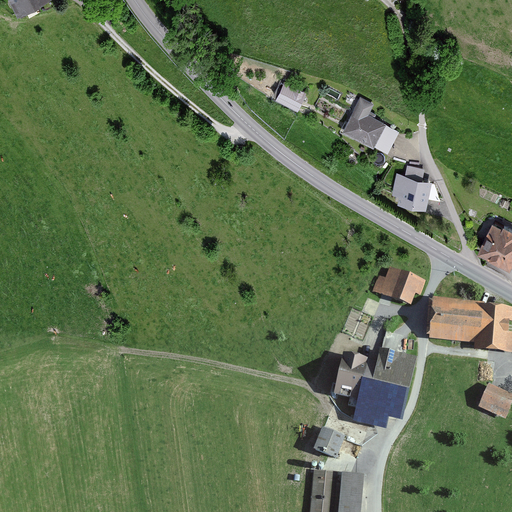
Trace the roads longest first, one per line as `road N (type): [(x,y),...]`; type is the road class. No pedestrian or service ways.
road 1 (secondary): [(134,0),(252,129),(296,165),(438,250)]
road 2 (residential): [(469,269),(467,244),(427,153),(411,36),(386,0)]
road 3 (residential): [(438,250),(422,307),(414,389),(384,457),(376,511)]
road 4 (track): [(76,0),(228,136),(252,129)]
